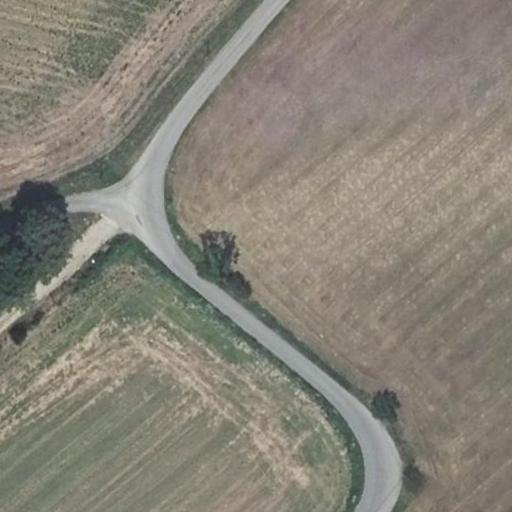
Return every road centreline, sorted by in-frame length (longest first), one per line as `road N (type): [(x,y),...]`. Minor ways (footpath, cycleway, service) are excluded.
road 1 (unclassified): [(355,511),(370,448),(344,397),(168,254),(142,199),(153,147),(186,98),(277,0)]
road 2 (track): [(0,326),(142,199)]
road 3 (unknown): [(0,237),(142,199)]
